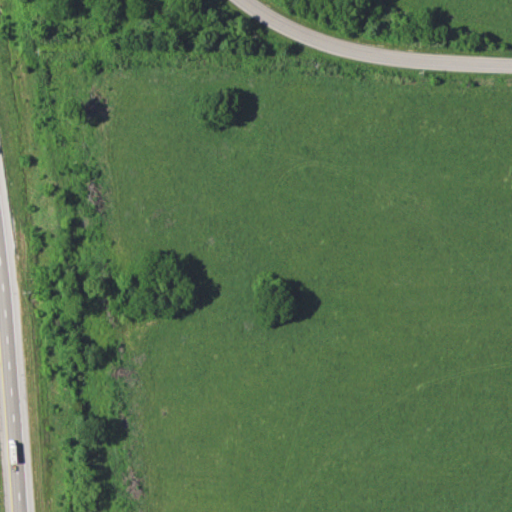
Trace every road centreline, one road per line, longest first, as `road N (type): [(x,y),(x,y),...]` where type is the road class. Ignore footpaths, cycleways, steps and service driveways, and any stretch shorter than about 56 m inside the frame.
road 1 (residential): [(511,67),(408,60),(306,38),(241,0)]
road 2 (motorway): [(18,511),(0,271)]
